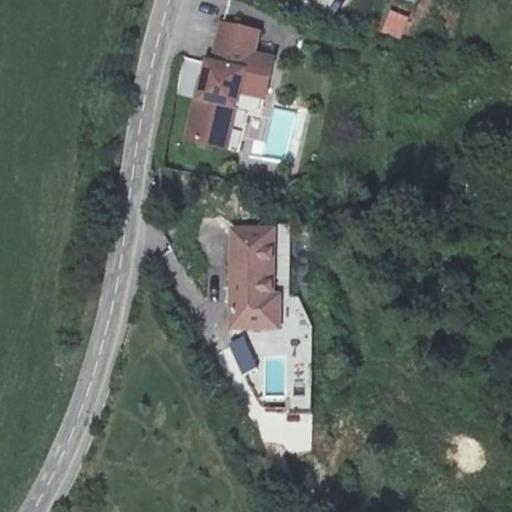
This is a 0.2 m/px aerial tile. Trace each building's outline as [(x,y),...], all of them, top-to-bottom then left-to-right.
[(380,33),(400,39),(407,17),(387,10),(380,33)] [(268,21),(232,13),(223,54),(219,53),(211,88),(207,87),(199,129),(231,136),(239,95),(247,96),(252,74),(277,79),(284,48),(263,43),(268,21)] [(247,96),(239,95),(231,136),(239,137),(247,96)] [(278,317),(287,220),(245,216),(235,314),(278,317)] [(263,357),(264,397),(286,396),(285,356),(263,357)]
